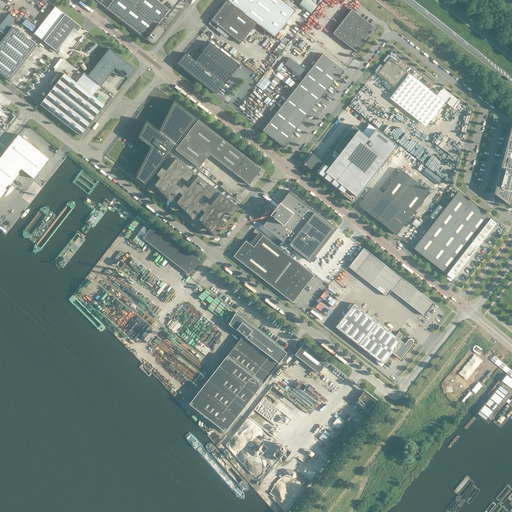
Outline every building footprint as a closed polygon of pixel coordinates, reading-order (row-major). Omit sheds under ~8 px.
[(113,0),(107,8),(154,45),(166,30),(158,23),(169,10),(156,0),(113,0)] [(241,43),(256,23),(235,6),(227,0),(208,24),(209,24),(210,23),(214,26),(213,27),(216,30),(219,26),(241,43)] [(239,0),(235,6),(256,23),(274,37),(295,10),(281,0),(239,0)] [(317,5),(310,0),(302,0),(299,5),(311,14),(317,5)] [(367,34),(372,28),(362,20),(363,19),(351,9),(333,33),(356,51),(368,35),(367,34)] [(0,26),(0,27),(7,32),(16,18),(9,13),(0,26)] [(77,32),(81,27),(65,14),(44,41),(53,49),(56,51),(73,29),(77,32)] [(23,23),(32,30),(36,26),(27,19),(23,23)] [(0,72),(9,80),(36,46),(13,27),(0,43),(0,72)] [(87,49),(90,52),(97,46),(95,42),(87,49)] [(216,94),(239,65),(210,42),(196,61),(187,54),(180,64),(203,82),(202,83),(216,94)] [(109,49),(88,75),(101,86),(115,68),(128,78),(135,69),(127,63),(109,49)] [(344,71),(323,54),(310,70),(329,86),(339,74),(341,75),(344,71)] [(414,77),(390,58),(377,74),(401,93),(414,77)] [(329,86),(310,70),(303,79),(323,94),(329,86)] [(64,73),(40,104),(80,136),(104,105),(64,73)] [(265,90),(271,80),(263,75),(257,85),(265,90)] [(323,94),(303,79),(293,91),(313,106),(323,94)] [(300,123),(313,106),(293,91),(281,107),(300,123)] [(145,184),(196,118),(174,101),(159,131),(146,121),(138,137),(141,139),(142,145),(148,145),(151,147),(135,177),(145,184)] [(286,141),(300,123),(281,107),(263,130),(284,147),(288,143),(286,141)] [(254,163),(198,119),(175,149),(199,168),(203,162),(204,162),(210,154),(233,173),(233,172),(249,185),(252,181),(252,180),(260,170),(260,168),(253,163),(254,163)] [(325,163),(314,154),(306,164),(354,202),(398,146),(377,129),(370,138),(354,125),(325,163)] [(37,175),(50,159),(22,137),(18,134),(0,157),(0,198),(7,189),(6,188),(9,185),(10,185),(19,174),(18,173),(21,169),(34,179),(37,175)] [(511,138),(498,195),(511,205),(511,138)] [(238,207),(171,155),(171,154),(156,174),(160,177),(154,185),(169,196),(170,195),(174,198),(178,192),(182,195),(176,202),(177,202),(191,213),(192,212),(196,215),(201,209),(204,212),(199,219),(199,220),(199,219),(213,231),(214,229),(218,232),(221,228),(221,229),(238,207)] [(439,185),(443,180),(427,167),(423,172),(439,185)] [(379,189),(364,209),(369,213),(378,220),(388,227),(387,227),(397,235),(431,192),(402,170),(384,193),(379,189)] [(291,191),(264,226),(284,242),(279,247),(290,256),(295,250),(312,264),(339,229),(291,191)] [(456,276),(495,226),(497,223),(458,192),(414,248),(454,279),(456,276)] [(435,220),(444,208),(439,204),(430,216),(435,220)] [(416,218),(413,224),(418,227),(421,222),(416,218)] [(202,261),(154,224),(143,238),(188,274),(202,261)] [(247,240),(234,256),(250,268),(249,269),(273,289),(274,287),(277,290),(276,291),(295,306),(296,304),(293,302),(315,275),(290,256),(279,247),(264,235),(255,247),(247,240)] [(435,303),(364,248),(349,267),(387,296),(392,290),(425,316),(435,303)] [(405,356),(408,352),(415,344),(413,343),(414,343),(414,342),(414,341),(414,340),(413,340),(413,339),(412,339),(411,338),(410,339),(409,339),(409,340),(399,332),(396,336),(355,304),(337,327),(384,364),(393,353),(401,359),(404,355),(405,356)] [(226,431),(288,353),(278,345),(274,349),(272,347),(274,342),(252,325),(251,326),(247,323),(248,322),(236,312),(230,324),(244,335),(190,403),(226,431)] [(330,362),(304,342),(304,343),(295,355),(319,373),(328,362),(329,363),(330,362)] [(497,379),(474,408),(489,420),(511,391),(510,390),(511,389),(511,390),(511,380),(505,374),(500,380),(509,388),(509,389),(497,379)] [(272,384),(249,418),(253,420),(265,428),(266,431),(271,428),(272,427),(277,430),(284,420),(288,423),(293,417),(290,413),(292,410),(288,407),(289,407),(285,399),(286,397),(288,398),(286,395),(283,393),(285,391),(277,386),(276,386),(272,384)] [(368,411),(377,400),(378,401),(379,401),(367,391),(367,392),(365,391),(364,393),(356,402),(368,411)] [(264,442),(257,454),(262,456),(269,445),(264,442)] [(287,454),(291,450),(284,443),(275,453),(280,458),(281,456),(285,460),(289,456),(287,454)] [(325,466),(330,461),(324,456),(319,460),(325,466)]
